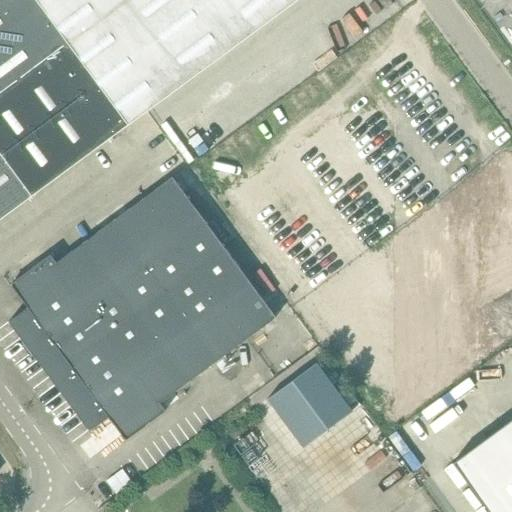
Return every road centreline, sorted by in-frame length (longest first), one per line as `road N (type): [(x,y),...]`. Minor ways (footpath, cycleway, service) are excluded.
road 1 (unknown): [(0,248),(142,136)]
road 2 (unclassified): [(511,109),(432,0)]
road 3 (unclassified): [(37,511),(51,485),(45,463),(0,401)]
